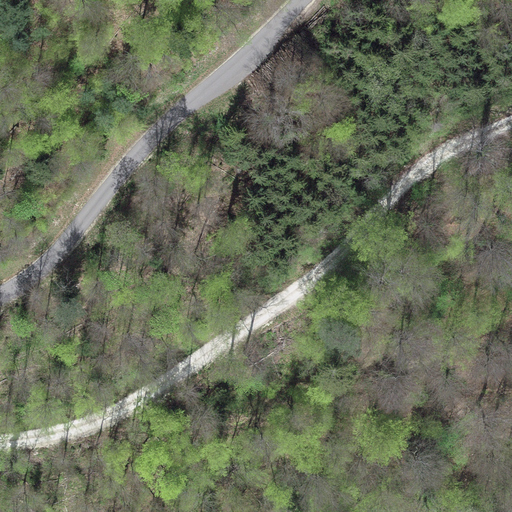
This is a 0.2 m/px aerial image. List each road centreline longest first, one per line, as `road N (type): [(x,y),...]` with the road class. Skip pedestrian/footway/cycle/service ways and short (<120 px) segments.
road 1 (track): [(0,442),(62,433),(128,407),(330,264),(414,171),(511,124)]
road 2 (unclassified): [(307,0),(246,63),(137,146),(66,243),(0,297)]
